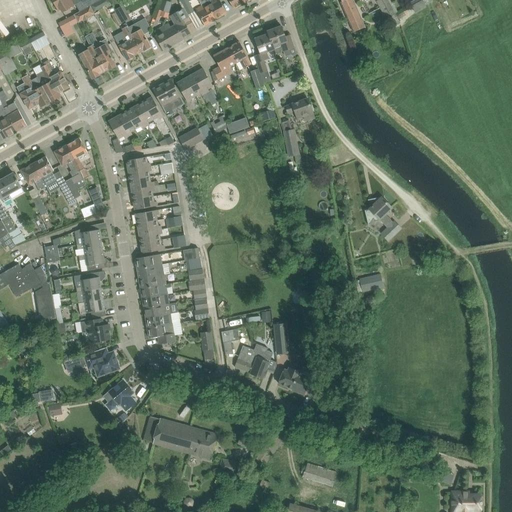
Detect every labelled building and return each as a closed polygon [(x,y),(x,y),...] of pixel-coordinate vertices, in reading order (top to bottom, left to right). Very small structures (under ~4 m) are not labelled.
[(53,0),(59,10),(61,9),(63,11),(82,1),(80,0),(53,0)] [(187,0),(180,0),(189,15),(194,12),(187,0)] [(198,0),(199,2),(201,1),(203,5),(196,10),(204,25),(205,25),(216,19),(205,0),(198,0)] [(205,0),(216,19),(227,13),(219,0),(205,0)] [(228,0),(234,9),(245,3),(243,0),(228,0)] [(352,0),(341,0),(342,1),(341,2),(354,32),(365,27),(352,0)] [(379,0),(377,1),(386,19),(395,14),(387,0),(379,0)] [(80,12),(74,15),(78,22),(79,23),(83,21),(83,22),(91,17),(91,16),(95,14),(91,6),(80,12)] [(0,40),(19,31),(7,7),(0,10),(0,40)] [(157,9),(154,19),(159,20),(161,16),(168,19),(169,13),(157,9)] [(183,39),(183,40),(192,34),(184,21),(189,18),(184,9),(170,16),(175,25),(183,39)] [(124,11),(117,15),(122,23),(129,19),(124,11)] [(113,15),(112,15),(118,25),(122,23),(115,13),(113,15)] [(400,23),(395,14),(386,19),(391,28),(400,23)] [(59,23),(65,34),(73,29),(71,26),(78,22),(74,15),(59,23)] [(136,43),(140,51),(142,49),(143,51),(151,47),(144,34),(149,31),(148,30),(150,27),(145,18),(128,28),(126,24),(124,25),(125,28),(122,29),(123,31),(125,35),(131,32),(134,38),(131,39),(134,44),(136,43)] [(163,27),(173,45),(183,40),(183,39),(175,25),(171,27),(169,24),(163,27)] [(268,31),(274,50),(275,50),(276,54),(294,47),(290,35),(285,37),(281,26),(268,31)] [(163,51),(173,45),(163,27),(155,32),(157,35),(155,36),(163,51)] [(133,54),(140,51),(136,43),(134,44),(131,39),(134,38),(131,32),(125,35),(123,31),(114,36),(119,46),(127,60),(134,56),(133,54)] [(263,36),(255,38),(260,54),(254,56),(260,75),(268,72),(264,60),(269,58),(267,52),(274,50),(268,31),(262,33),(263,36)] [(43,32),(29,40),(33,46),(47,39),(43,32)] [(87,36),(92,44),(99,39),(94,32),(87,36)] [(96,51),(91,54),(94,60),(97,58),(99,63),(101,62),(105,70),(108,68),(109,70),(116,66),(109,52),(112,50),(106,39),(93,45),(96,51)] [(20,45),(23,51),(33,46),(29,40),(20,45)] [(17,42),(7,48),(13,57),(23,52),(17,42)] [(228,48),(236,63),(240,60),(244,68),(250,65),(246,57),(247,56),(239,42),(228,48)] [(89,49),(79,54),(92,79),(100,75),(99,73),(105,70),(101,62),(99,63),(97,58),(94,60),(91,54),(96,51),(93,45),(92,45),(88,47),(89,49)] [(229,67),(236,63),(228,48),(214,56),(220,67),(213,71),(218,79),(232,72),(229,67)] [(7,50),(0,53),(0,66),(2,70),(8,67),(6,63),(12,60),(7,50)] [(51,53),(50,55),(53,61),(55,62),(58,60),(53,51),(51,53)] [(59,93),(60,93),(70,87),(61,71),(55,75),(52,70),(54,69),(49,61),(43,64),(44,66),(47,65),(50,71),(44,73),(48,79),(51,77),(59,93)] [(43,86),(51,102),(61,96),(60,93),(59,93),(51,77),(48,79),(44,73),(50,71),(47,65),(44,66),(43,64),(40,66),(43,71),(36,75),(38,77),(43,86)] [(195,74),(205,93),(209,91),(208,89),(213,86),(204,69),(195,74)] [(256,88),(264,86),(258,69),(251,72),(256,88)] [(29,109),(39,104),(31,88),(29,89),(26,84),(31,81),(28,75),(25,77),(24,74),(21,76),(25,83),(17,87),(29,109)] [(186,79),(195,95),(200,93),(201,95),(205,93),(195,74),(186,79)] [(39,104),(41,107),(51,102),(43,86),(38,77),(31,81),(26,84),(29,89),(31,88),(39,104)] [(171,79),(153,89),(168,117),(175,113),(174,110),(185,104),(171,79)] [(190,98),(195,95),(186,79),(177,84),(188,103),(191,100),(190,98)] [(143,102),(153,119),(158,116),(159,118),(163,116),(152,97),(143,102)] [(292,104),(285,106),(288,113),(295,111),(297,119),(313,114),(313,113),(314,112),(312,106),(310,107),(308,98),(292,104)] [(4,108),(17,132),(28,126),(15,102),(4,108)] [(135,107),(145,126),(149,124),(148,122),(153,119),(143,102),(135,107)] [(0,116),(2,120),(0,120),(0,125),(7,138),(17,132),(4,108),(3,105),(0,106),(0,116)] [(126,112),(136,129),(141,126),(142,128),(145,126),(135,107),(126,112)] [(273,109),(261,113),(264,120),(275,117),(273,109)] [(118,117),(128,136),(132,134),(131,132),(136,129),(126,112),(118,117)] [(214,121),(210,123),(211,124),(211,125),(212,125),(214,129),(216,134),(228,128),(228,127),(224,115),(219,117),(221,121),(215,124),(214,121)] [(124,138),(128,136),(118,117),(109,122),(118,138),(123,136),(124,138)] [(246,117),(235,121),(238,130),(249,126),(246,117)] [(280,122),(284,132),(289,156),(299,154),(294,130),(293,130),(289,119),(280,122)] [(185,150),(204,140),(199,131),(197,128),(179,138),(185,150)] [(245,130),(230,135),(232,139),(246,134),(245,130)] [(171,136),(165,140),(168,145),(174,142),(171,136)] [(80,138),(67,145),(75,159),(72,161),(75,166),(81,163),(90,158),(87,152),(82,142),(80,138)] [(150,148),(157,147),(152,140),(146,143),(150,148)] [(67,145),(55,152),(62,166),(67,163),(72,171),(70,172),(73,178),(71,178),(65,181),(74,199),(81,196),(75,184),(74,184),(83,179),(79,171),(80,170),(84,168),(81,163),(75,166),(72,161),(75,159),(67,145)] [(127,160),(129,171),(150,167),(154,166),(153,156),(127,160)] [(46,157),(34,163),(38,171),(41,178),(46,185),(57,179),(54,174),(52,172),(54,171),(46,157)] [(288,162),(290,173),(297,170),(297,167),(294,168),(293,162),(288,162)] [(34,163),(21,170),(29,184),(34,181),(39,189),(46,185),(41,178),(38,171),(34,163)] [(168,163),(160,165),(161,175),(174,173),(172,163),(168,163)] [(129,171),(130,180),(149,177),(148,171),(151,171),(150,167),(129,171)] [(80,170),(79,171),(83,179),(88,176),(84,168),(80,170)] [(299,179),(297,170),(290,173),(292,180),(299,179)] [(14,173),(0,180),(0,196),(3,203),(12,198),(9,193),(21,187),(14,173)] [(130,180),(132,190),(153,186),(153,182),(150,183),(149,177),(130,180)] [(60,184),(59,185),(60,187),(71,207),(71,206),(77,203),(74,199),(65,181),(60,184)] [(132,190),(134,200),(152,196),(151,191),(154,190),(153,186),(132,190)] [(41,215),(47,227),(54,225),(52,219),(49,221),(46,216),(49,215),(39,196),(33,199),(41,215)] [(153,202),(152,196),(134,200),(135,210),(160,205),(160,201),(153,202)] [(370,210),(365,211),(369,225),(374,218),(374,219),(375,220),(376,221),(378,221),(379,219),(387,228),(393,223),(385,214),(391,208),(381,197),(374,198),(375,204),(369,209),(370,210)] [(0,217),(9,233),(12,239),(19,236),(0,200),(0,217)] [(103,200),(95,203),(98,209),(105,206),(104,201),(103,200)] [(96,204),(82,208),(84,217),(98,213),(96,204)] [(138,224),(156,220),(155,215),(158,214),(157,210),(136,214),(138,224)] [(169,218),(166,219),(168,228),(183,226),(181,216),(169,218)] [(0,239),(9,233),(0,217),(0,239)] [(138,224),(139,233),(161,230),(160,226),(157,226),(156,220),(138,224)] [(387,228),(381,234),(388,241),(401,228),(394,221),(393,223),(387,228)] [(75,233),(77,245),(101,241),(99,230),(94,231),(93,225),(90,226),(80,229),(81,232),(75,233)] [(161,230),(139,233),(141,243),(160,240),(159,234),(161,234),(161,230)] [(9,233),(0,239),(2,243),(6,248),(8,246),(14,242),(12,239),(9,233)] [(185,235),(172,238),(174,248),(186,246),(185,235)] [(161,245),(160,240),(141,243),(143,253),(164,249),(163,245),(161,245)] [(84,248),(85,255),(103,251),(101,241),(77,245),(78,249),(84,248)] [(53,258),(59,257),(57,245),(51,246),(53,258)] [(45,247),(48,263),(58,261),(60,261),(59,257),(53,258),(51,246),(45,247)] [(183,250),(185,261),(200,258),(198,248),(183,250)] [(103,251),(85,255),(79,256),(80,260),(85,259),(87,271),(100,269),(99,264),(105,263),(103,251)] [(136,258),(138,269),(162,265),(161,254),(136,258)] [(185,261),(187,270),(202,268),(200,258),(185,261)] [(19,264),(1,274),(7,285),(9,284),(16,297),(34,288),(35,290),(43,285),(43,288),(36,292),(40,318),(42,317),(43,323),(52,322),(52,319),(56,318),(50,282),(47,282),(46,276),(41,266),(34,270),(31,263),(22,268),(19,264)] [(138,269),(139,278),(171,273),(170,267),(163,268),(162,265),(138,269)] [(51,269),(51,272),(53,275),(57,276),(59,273),(60,270),(58,267),(54,267),(51,269)] [(187,270),(189,280),(203,278),(202,268),(187,270)] [(74,276),(77,292),(101,288),(99,277),(94,278),(93,273),(74,276)] [(139,278),(141,288),(160,285),(167,284),(166,278),(168,278),(167,274),(171,274),(171,273),(139,278)] [(361,279),(364,292),(383,288),(380,275),(361,279)] [(188,281),(189,290),(205,288),(203,278),(189,280),(189,281),(188,281)] [(141,288),(143,298),(168,294),(167,288),(171,287),(171,283),(167,284),(160,285),(141,288)] [(77,292),(79,303),(103,299),(101,288),(77,292)] [(194,290),(195,299),(206,297),(205,288),(189,290),(190,291),(194,290)] [(53,294),(55,302),(56,308),(61,307),(59,294),(53,294)] [(143,298),(144,308),(164,305),(170,304),(168,294),(143,298)] [(195,299),(196,309),(207,307),(206,297),(195,299)] [(105,310),(103,299),(79,303),(81,314),(105,310)] [(144,308),(146,318),(171,314),(170,304),(164,305),(144,308)] [(209,318),(207,307),(196,309),(195,310),(196,320),(209,318)] [(270,310),(262,311),(262,320),(271,319),(270,310)] [(146,318),(148,328),(173,323),(171,314),(146,318)] [(110,339),(109,330),(108,325),(103,325),(102,318),(88,321),(81,322),(83,332),(89,331),(91,343),(93,342),(94,345),(103,343),(102,341),(110,339)] [(174,332),(173,323),(148,328),(149,338),(158,336),(160,344),(176,341),(174,332)] [(237,329),(222,332),(225,354),(234,354),(231,339),(239,337),(237,329)] [(200,333),(203,350),(213,348),(211,331),(200,333)] [(286,335),(276,336),(278,354),(288,353),(286,335)] [(255,357),(250,372),(251,373),(264,378),(265,378),(269,367),(269,366),(268,366),(271,360),(270,359),(273,352),(267,350),(268,348),(260,345),(257,343),(254,350),(253,349),(253,350),(255,357)] [(239,357),(235,367),(250,372),(255,357),(253,350),(253,349),(243,345),(243,346),(239,357)] [(98,350),(85,355),(88,364),(89,368),(95,366),(98,375),(110,372),(119,368),(116,358),(114,359),(112,353),(108,354),(106,348),(107,348),(107,347),(98,350)] [(65,362),(64,362),(68,373),(85,367),(84,365),(88,364),(85,355),(71,360),(65,362)] [(284,369),(279,383),(293,389),(292,390),(305,394),(310,379),(300,375),(301,372),(290,367),(288,371),(284,369)] [(109,392),(104,396),(108,402),(105,405),(111,413),(121,404),(126,411),(129,409),(136,403),(130,396),(134,393),(123,380),(115,387),(109,392)] [(39,392),(33,394),(35,407),(39,406),(38,402),(54,399),(53,389),(39,392)] [(51,415),(64,412),(62,402),(49,405),(51,415)] [(124,412),(118,417),(122,422),(128,416),(124,412)] [(150,416),(144,440),(183,451),(190,427),(150,416)] [(190,427),(183,451),(209,459),(217,435),(190,427)] [(64,432),(58,435),(63,443),(68,440),(64,432)] [(276,434),(256,459),(264,464),(283,440),(276,434)] [(242,435),(238,444),(247,448),(251,440),(242,435)] [(237,475),(240,463),(222,459),(220,471),(237,475)] [(307,463),(303,477),(332,486),(337,473),(307,463)] [(477,496),(468,496),(468,493),(469,493),(453,493),(452,511),(479,511),(480,509),(477,509),(477,496)]
